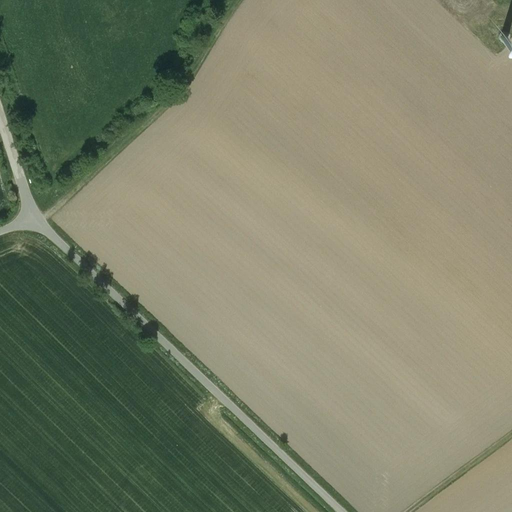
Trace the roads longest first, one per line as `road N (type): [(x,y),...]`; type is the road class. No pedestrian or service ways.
road 1 (unclassified): [(33,216),(345,511)]
road 2 (track): [(239,0),(160,111),(51,212),(33,216)]
road 3 (track): [(396,511),(511,427)]
